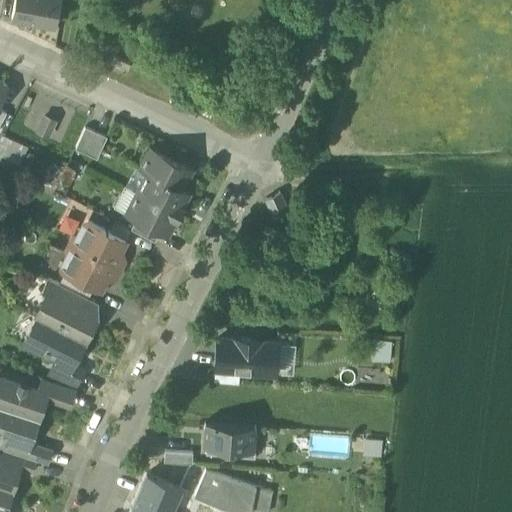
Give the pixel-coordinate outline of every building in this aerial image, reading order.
[(59,0),(14,0),(11,18),(54,26),(59,0)] [(54,120),(44,116),(38,130),(47,134),(54,120)] [(107,136),(85,126),(75,148),(96,158),(107,136)] [(0,135),(0,164),(18,171),(26,144),(0,135)] [(191,168),(150,147),(139,168),(147,172),(126,213),(135,218),(160,230),(167,234),(174,220),(175,220),(183,206),(181,205),(189,191),(181,187),(191,168)] [(290,210),(279,192),(265,199),(276,218),(278,219),(282,218),(285,217),(287,215),(289,213),(290,210)] [(160,230),(135,218),(130,228),(154,241),(160,230)] [(125,239),(87,220),(81,233),(73,235),(69,242),(119,268),(123,260),(119,250),(125,239)] [(119,268),(69,242),(66,250),(69,257),(62,270),(100,289),(105,278),(116,275),(119,268)] [(80,293),(48,276),(41,289),(48,293),(49,291),(74,303),(80,293)] [(74,303),(49,291),(48,293),(37,316),(83,339),(96,314),(74,303)] [(83,339),(37,316),(24,341),(60,359),(70,364),(71,362),(83,339)] [(277,342),(217,337),(215,369),(239,371),(275,374),(277,342)] [(70,364),(60,359),(49,378),(49,379),(72,386),(82,368),(71,362),(70,364)] [(239,371),(215,369),(214,381),(238,383),(239,371)] [(37,387),(0,374),(0,404),(35,417),(35,416),(43,395),(44,390),(37,387)] [(72,386),(49,379),(49,378),(41,376),(37,387),(44,390),(43,395),(68,403),(74,387),(72,386)] [(0,404),(0,434),(4,435),(26,443),(28,440),(35,417),(0,404)] [(255,426),(205,422),(202,453),(252,457),(255,426)] [(50,448),(28,440),(26,443),(4,435),(0,445),(0,446),(32,458),(45,462),(50,448)] [(362,437),(361,454),(380,454),(380,438),(362,437)] [(32,458),(0,446),(0,458),(17,464),(16,467),(28,471),(32,458)] [(192,451),(165,450),(164,461),(192,462),(192,451)] [(0,485),(9,488),(16,467),(17,464),(0,458),(0,485)] [(255,485),(205,469),(194,495),(224,508),(250,510),(255,485)] [(168,511),(179,487),(146,473),(131,507),(142,511),(168,511)] [(9,488),(0,485),(0,510),(1,511),(2,510),(9,488)]
